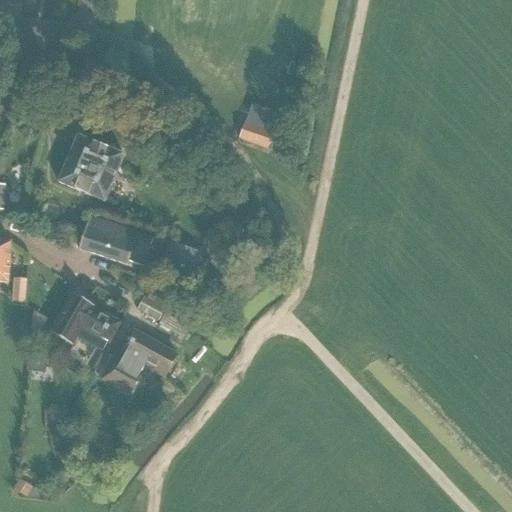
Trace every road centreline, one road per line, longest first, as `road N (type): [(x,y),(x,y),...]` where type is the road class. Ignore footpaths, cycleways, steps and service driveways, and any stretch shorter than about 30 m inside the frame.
road 1 (track): [(151,511),(161,467),(304,280),(363,0)]
road 2 (track): [(283,316),(467,511)]
